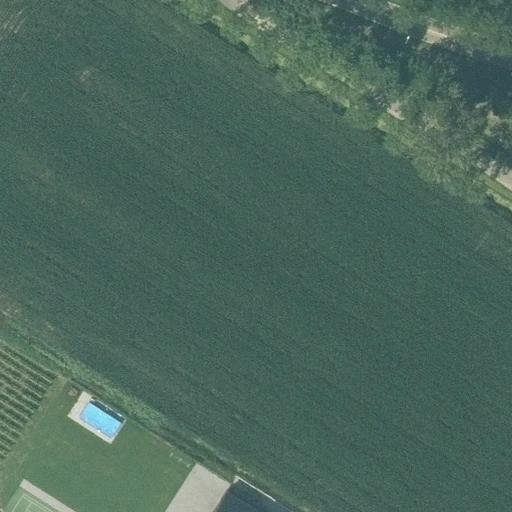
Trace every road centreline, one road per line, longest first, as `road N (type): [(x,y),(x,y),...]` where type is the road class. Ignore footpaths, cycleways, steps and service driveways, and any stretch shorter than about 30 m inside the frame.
road 1 (unclassified): [(511,181),(240,11),(238,0)]
road 2 (secondary): [(511,58),(352,0)]
